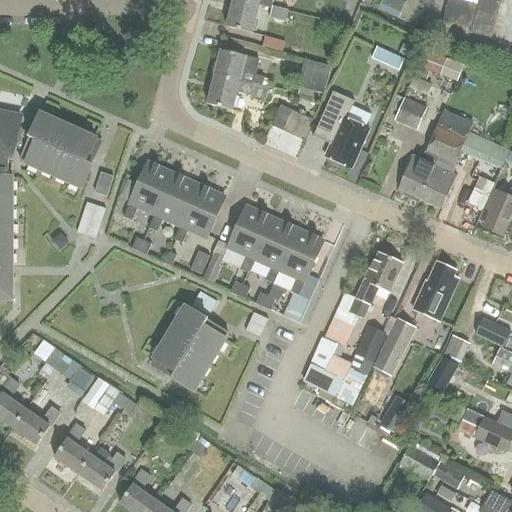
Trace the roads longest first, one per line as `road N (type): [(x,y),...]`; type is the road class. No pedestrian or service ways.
road 1 (residential): [(511,268),(159,116),(191,5)]
road 2 (residential): [(191,5),(0,6)]
